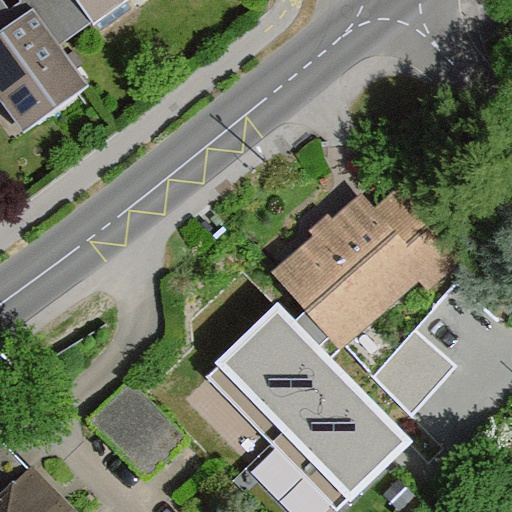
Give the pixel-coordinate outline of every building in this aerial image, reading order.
[(133,0),(77,0),(97,26),(133,0)] [(91,87),(34,12),(0,37),(0,97),(28,133),(91,87)] [(362,207),(283,277),(335,333),(362,310),(370,318),(421,275),(429,284),(459,256),(404,195),(375,222),(362,207)] [(284,447),(263,467),(306,511),(356,511),(434,435),(297,296),(215,377),(284,447)] [(188,441),(133,383),(93,421),(149,478),(188,441)] [(0,506),(34,474),(0,439),(0,506)] [(68,511),(34,474),(0,506),(0,511),(68,511)]
